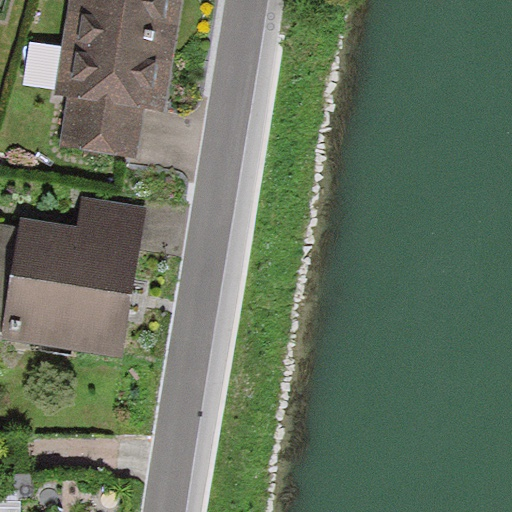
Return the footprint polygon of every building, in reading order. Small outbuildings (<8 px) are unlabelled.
[(183,0),(70,0),(55,97),(68,99),(146,110),(166,114),(183,0)] [(146,110),(68,99),(61,148),(139,159),(146,110)] [(77,228),(22,219),(2,340),(122,361),(133,298),(148,207),(82,196),(77,228)] [(0,438),(0,476),(26,475),(24,438),(0,438)] [(0,511),(18,511),(20,491),(0,490),(0,511)]
